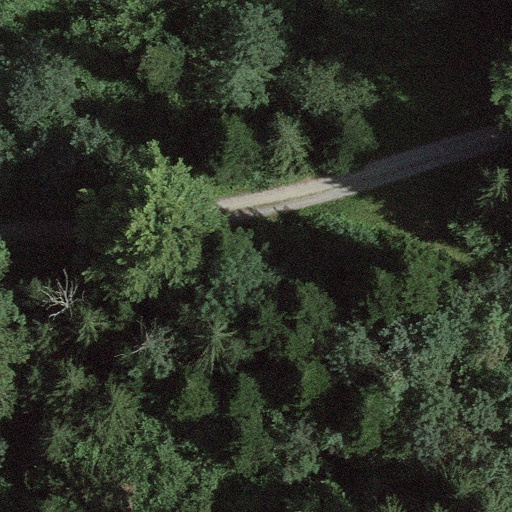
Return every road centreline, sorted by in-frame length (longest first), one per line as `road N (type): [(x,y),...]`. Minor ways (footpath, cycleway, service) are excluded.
road 1 (track): [(0,231),(353,185),(511,144)]
road 2 (track): [(511,269),(353,185)]
